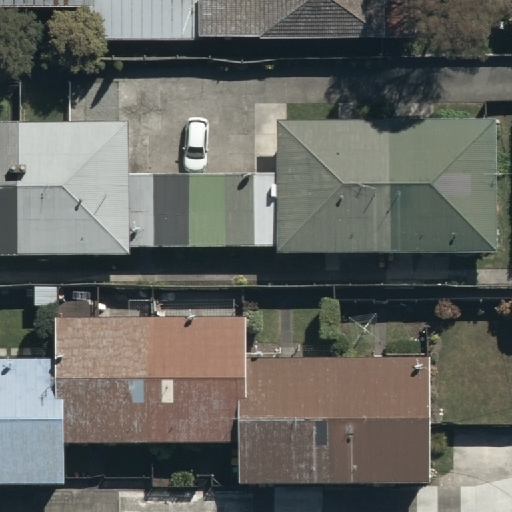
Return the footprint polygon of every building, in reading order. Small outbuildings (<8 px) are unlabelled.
[(198,0),(92,0),(93,29),(199,29),(199,19),(198,0)] [(198,0),(199,19),(414,19),(414,0),(198,0)] [(276,166),(278,240),(278,246),(497,246),(497,113),(276,113),(276,166)] [(278,240),(276,166),(128,166),(128,118),(0,117),(0,248),(132,248),(132,240),(278,240)] [(245,391),(248,350),(248,311),(56,311),(56,353),(55,388),(64,389),(65,439),(238,439),(237,391),(245,391)] [(237,391),(238,439),(237,478),(431,478),(431,350),(248,350),(245,391),(237,391)] [(55,388),(56,353),(0,353),(0,478),(65,478),(65,439),(64,389),(55,388)]
